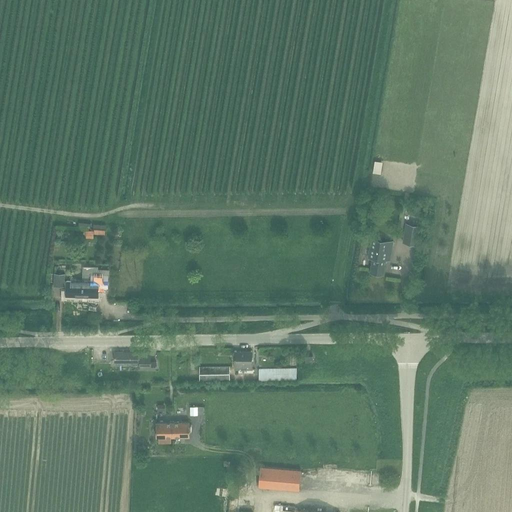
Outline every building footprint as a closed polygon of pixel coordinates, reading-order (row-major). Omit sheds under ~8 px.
[(93,223),(93,228),(94,228),(93,231),(94,231),(94,233),(105,234),(105,229),(105,224),(93,223)] [(407,223),(403,243),(417,245),(421,226),(407,223)] [(393,241),(372,238),(370,247),(369,257),(372,258),(370,272),(384,274),(386,260),(390,261),(393,241)] [(55,273),(55,286),(67,286),(67,296),(98,296),(98,292),(98,285),(108,285),(109,275),(109,269),(98,269),(98,274),(91,274),(89,274),(83,274),(83,280),(67,280),(65,280),(65,274),(55,273)] [(235,350),(236,370),(253,369),(253,350),(235,350)] [(141,362),(141,369),(156,369),(156,361),(151,361),(151,351),(117,352),(117,362),(141,362)] [(230,380),(230,370),(230,366),(200,366),(200,380),(230,380)] [(297,379),(297,372),(297,368),(259,369),(259,380),(297,379)] [(156,437),(173,437),(173,422),(156,422),(156,437)] [(173,422),(173,437),(190,437),(190,422),(173,422)] [(260,466),(259,487),(300,490),(302,470),(260,466)]
